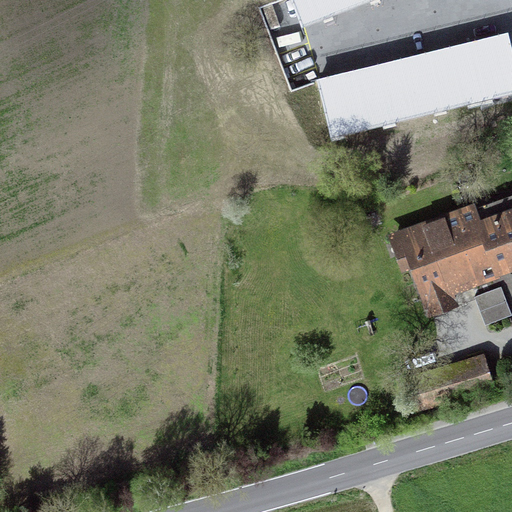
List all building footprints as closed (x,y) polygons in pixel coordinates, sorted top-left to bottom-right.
[(293,0),(304,27),(371,0),(293,0)] [(478,29),(472,10),(395,35),(401,54),(478,29)] [(511,50),(508,33),(317,80),(330,136),(511,91),(511,50)] [(511,264),(511,206),(486,215),(480,201),(399,229),(422,295),(511,264)] [(484,320),(511,310),(511,309),(503,285),(476,295),(484,320)] [(421,411),(495,386),(484,354),(410,380),(421,411)]
